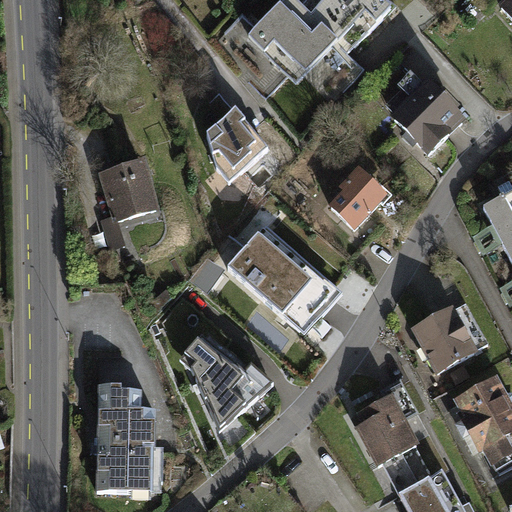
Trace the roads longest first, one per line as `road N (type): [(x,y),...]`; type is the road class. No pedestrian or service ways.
road 1 (secondary): [(43,511),(33,0)]
road 2 (residential): [(511,127),(464,172),(311,408),(189,511)]
